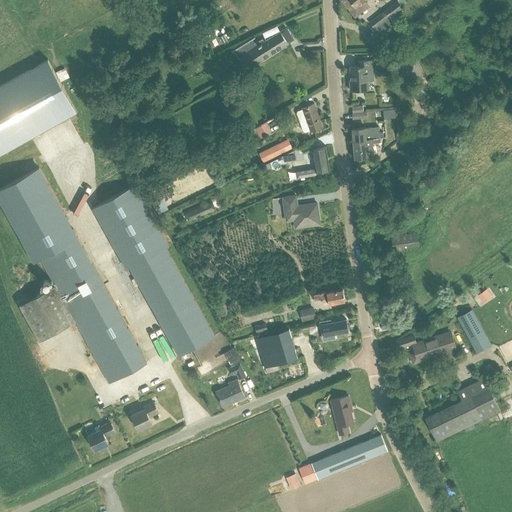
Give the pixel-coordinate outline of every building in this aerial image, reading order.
[(344,0),(357,17),(372,6),(367,0),(344,0)] [(404,0),(399,0),(398,1),(370,21),(375,29),(389,18),(392,22),(400,16),(397,12),(403,8),(408,5),(404,0)] [(442,9),(435,14),(438,18),(445,13),(442,9)] [(240,57),(248,52),(255,63),(292,40),(285,28),(264,41),(263,38),(255,43),(252,38),(255,37),(255,36),(231,51),(232,51),(235,49),(240,57)] [(0,85),(0,155),(78,111),(48,58),(0,85)] [(374,73),(373,59),(358,60),(359,66),(350,66),(351,80),(350,80),(350,90),(369,89),(368,73),(374,73)] [(395,88),(400,100),(404,98),(408,108),(415,105),(406,83),(395,88)] [(314,104),(302,108),(298,110),(297,113),(303,131),(306,133),(322,126),(314,104)] [(365,110),(364,110),(354,112),(353,112),(354,119),(366,117),(365,110)] [(270,132),(266,125),(258,130),(261,137),(270,132)] [(365,127),(352,128),(353,141),(368,140),(368,138),(379,137),(383,137),(383,132),(379,132),(378,127),(365,128),(365,127)] [(379,137),(368,138),(368,140),(353,141),(355,158),(373,156),(372,143),(379,142),(379,138),(379,137)] [(265,163),(287,152),(283,144),(260,155),(265,163)] [(326,146),(312,148),(315,168),(296,171),(297,178),(305,177),(317,175),(317,172),(330,170),(326,146)] [(295,150),(278,159),(279,161),(283,159),(284,161),(296,159),(295,150)] [(220,158),(213,157),(212,165),(219,166),(220,158)] [(41,258),(56,285),(20,305),(40,341),(75,321),(110,382),(147,362),(39,167),(0,189),(0,200),(34,262),(41,258)] [(214,335),(166,247),(169,245),(135,184),(93,207),(127,268),(130,266),(136,277),(140,284),(179,354),(214,335)] [(315,217),(319,216),(317,203),(298,206),(296,195),(283,197),(287,221),(295,220),(296,227),(316,225),(315,217)] [(159,212),(164,210),(158,198),(153,200),(159,212)] [(213,202),(185,214),(188,221),(216,209),(213,202)] [(391,237),(393,251),(417,248),(415,233),(391,237)] [(136,277),(132,280),(136,287),(140,284),(136,277)] [(488,288),(479,294),(484,301),(492,295),(488,288)] [(328,297),(329,303),(345,300),(342,289),(327,292),(327,291),(314,294),(315,299),(328,297)] [(313,306),(301,309),(303,319),(315,316),(313,306)] [(477,352),(491,344),(473,310),(459,317),(477,352)] [(331,319),(322,321),(323,327),(325,339),(334,337),(333,333),(335,333),(349,331),(347,319),(332,322),(331,319)] [(265,323),(255,326),(256,332),(266,329),(265,323)] [(289,328),(256,338),(259,348),(261,355),(265,367),(277,363),(297,357),(289,328)] [(454,354),(452,349),(456,347),(452,334),(414,346),(418,359),(441,352),(443,358),(446,359),(452,357),(454,354)] [(395,342),(397,348),(417,342),(414,336),(395,342)] [(241,363),(237,356),(232,348),(224,353),(229,361),(232,366),(229,368),(231,374),(236,372),(239,378),(245,375),(240,363),(241,363)] [(277,363),(265,367),(267,372),(279,369),(277,363)] [(437,441),(501,411),(485,378),(458,391),(462,400),(426,417),(437,441)] [(223,406),(244,397),(237,379),(228,382),(230,386),(216,391),(223,406)] [(350,432),(348,424),(353,422),(349,408),(351,407),(348,396),(332,400),(338,426),(340,434),(350,432)] [(144,409),(132,415),(138,429),(152,423),(149,416),(158,412),(153,402),(143,407),(144,409)] [(97,431),(88,435),(95,450),(109,443),(106,436),(116,432),(111,422),(101,427),(100,424),(94,426),(97,431)] [(323,458),(323,459),(329,474),(330,474),(368,458),(388,450),(384,442),(381,434),(362,442),(323,458)] [(299,468),(300,469),(303,478),(305,484),(306,484),(319,478),(312,463),(299,468)] [(291,476),(287,478),(290,484),(292,489),(297,487),(301,485),(299,482),(297,483),(293,475),(291,476)]
